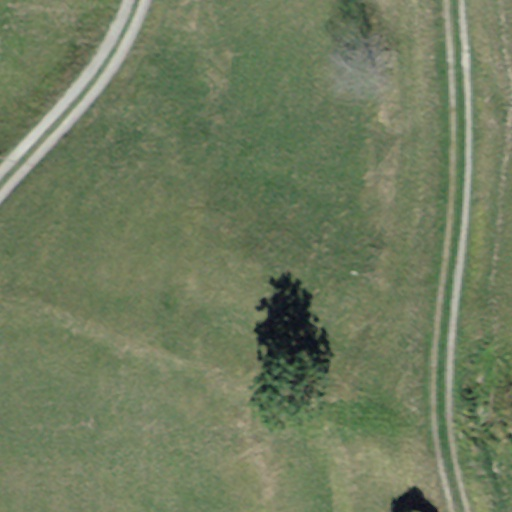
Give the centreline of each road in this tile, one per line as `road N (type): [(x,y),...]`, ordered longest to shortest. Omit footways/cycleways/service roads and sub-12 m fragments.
road 1 (track): [(441,0),(448,93),(427,426),(447,511)]
road 2 (track): [(0,184),(106,52),(121,0)]
